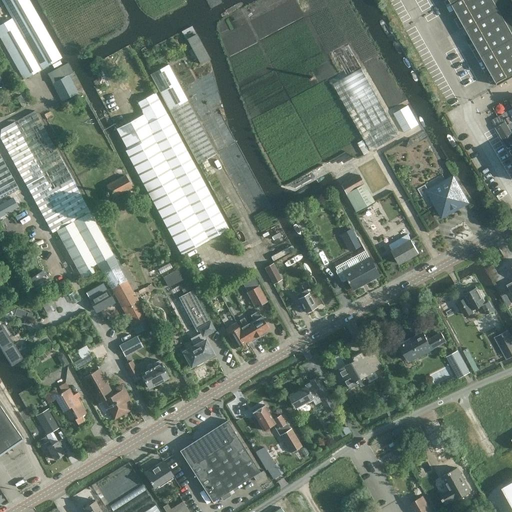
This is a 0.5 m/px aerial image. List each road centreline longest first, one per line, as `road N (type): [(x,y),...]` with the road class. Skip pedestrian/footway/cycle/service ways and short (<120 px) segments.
road 1 (tertiary): [(16,511),(511,227)]
road 2 (unclassified): [(253,511),(359,440),(511,370)]
road 3 (unknown): [(301,342),(254,258),(222,266)]
road 4 (unknown): [(440,267),(395,193),(365,204)]
